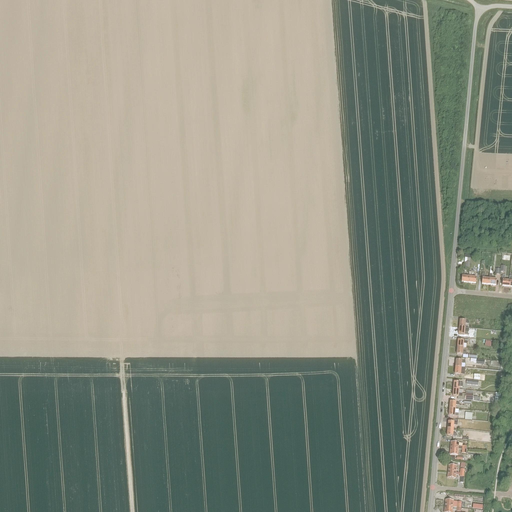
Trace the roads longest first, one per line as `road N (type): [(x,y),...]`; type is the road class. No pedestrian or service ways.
road 1 (unclassified): [(456,234),(480,11)]
road 2 (residential): [(433,487),(451,290)]
